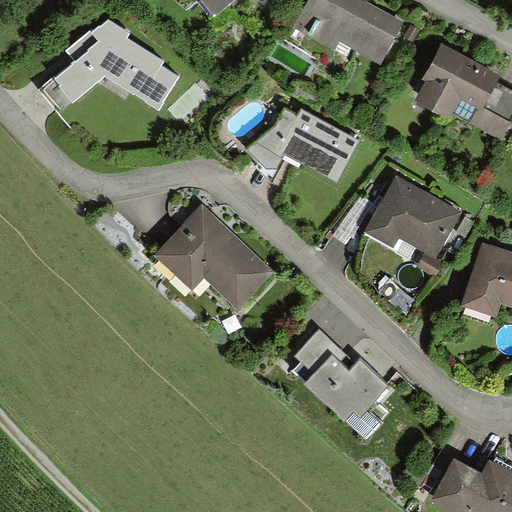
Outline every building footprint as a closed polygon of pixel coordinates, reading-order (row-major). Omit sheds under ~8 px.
[(228,0),(198,0),(212,15),(228,0)] [(402,23),(361,0),(308,0),(293,28),(334,50),(340,40),(380,62),(402,23)] [(104,75),(155,107),(174,76),(155,64),(158,60),(123,38),(127,33),(104,20),(62,50),(71,60),(48,77),(68,100),(104,75)] [(500,75),(441,44),(422,80),(427,82),(416,104),(450,122),(453,116),(502,142),(511,123),(511,90),(496,82),(500,75)] [(360,141),(302,108),(298,116),(280,151),(284,153),(337,183),(360,141)] [(276,170),(284,153),(280,151),(298,116),(285,109),(276,125),(247,150),(266,169),(276,170)] [(460,215),(397,179),(367,231),(394,246),(399,238),(435,259),(460,215)] [(235,304),(265,271),(199,209),(158,253),(191,284),(201,273),(235,304)] [(511,303),(511,255),(481,244),(461,301),(493,313),(498,299),(511,303)] [(361,415),(389,386),(362,360),(356,366),(320,332),(297,356),(303,362),(294,372),(346,421),(356,410),(361,415)] [(476,511),(511,511),(511,476),(487,462),(480,474),(454,459),(433,496),(447,511),(464,511),(467,507),(476,511)]
